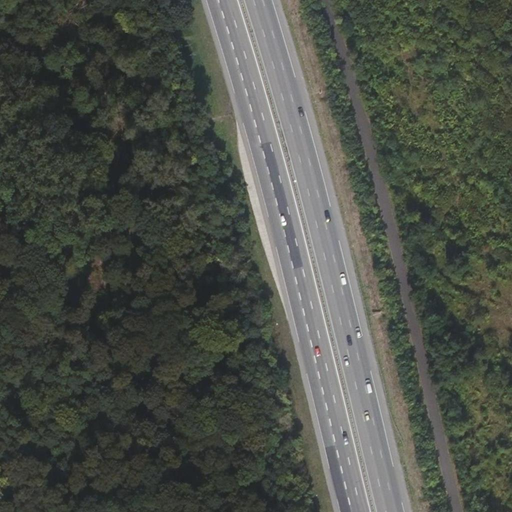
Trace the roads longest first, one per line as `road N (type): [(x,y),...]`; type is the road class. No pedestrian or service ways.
road 1 (motorway): [(222,0),(280,194),(358,511)]
road 2 (motorway): [(391,511),(258,0)]
road 3 (track): [(461,511),(331,0)]
road 4 (track): [(0,218),(88,309),(134,379),(160,511)]
road 5 (track): [(0,356),(88,407),(143,411)]
